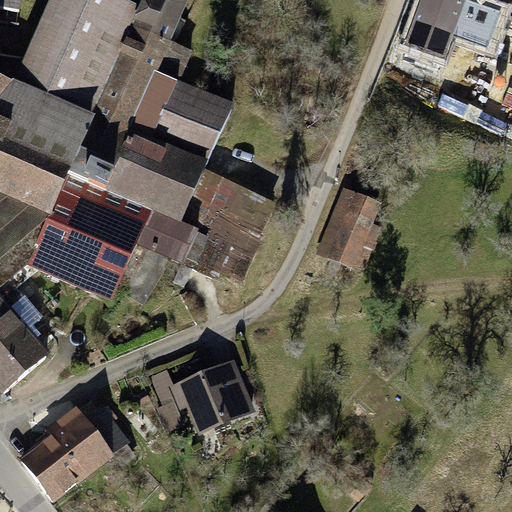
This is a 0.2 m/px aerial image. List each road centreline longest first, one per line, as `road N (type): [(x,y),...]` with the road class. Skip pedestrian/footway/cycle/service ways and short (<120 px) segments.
road 1 (residential): [(225,324),(302,243),(401,0)]
road 2 (residential): [(0,426),(225,324)]
